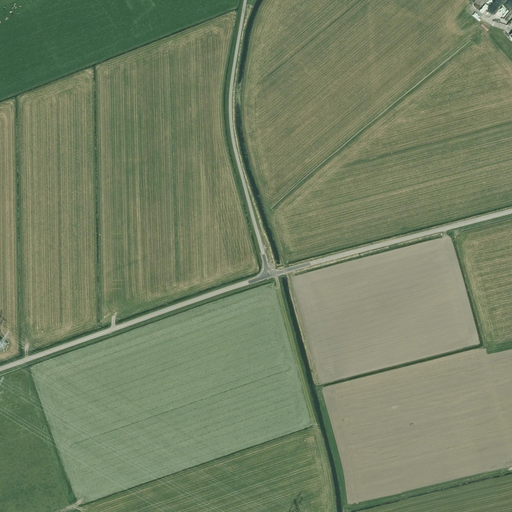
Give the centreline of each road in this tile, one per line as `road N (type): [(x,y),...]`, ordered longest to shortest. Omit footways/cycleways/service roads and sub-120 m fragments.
road 1 (unclassified): [(0,368),(268,274)]
road 2 (unclassified): [(268,274),(230,120),(244,0)]
road 3 (unclassified): [(268,274),(511,210)]
